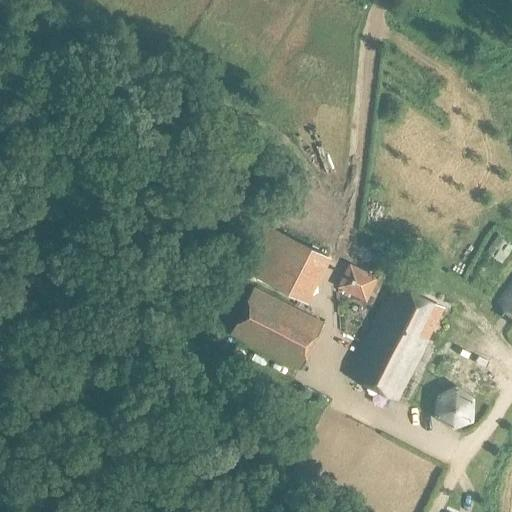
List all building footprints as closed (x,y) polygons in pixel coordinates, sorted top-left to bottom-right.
[(327,256),(266,225),(243,268),(305,300),(327,256)] [(380,277),(350,263),(338,287),(368,302),(380,277)] [(511,269),(510,268),(497,287),(502,297),(511,304),(511,269)] [(397,285),(350,376),(397,400),(444,309),(397,285)] [(255,288),(234,334),(234,335),(300,368),(322,322),(255,288)] [(449,381),(435,401),(459,418),(473,398),(449,381)] [(401,409),(396,419),(415,430),(421,420),(401,409)]
